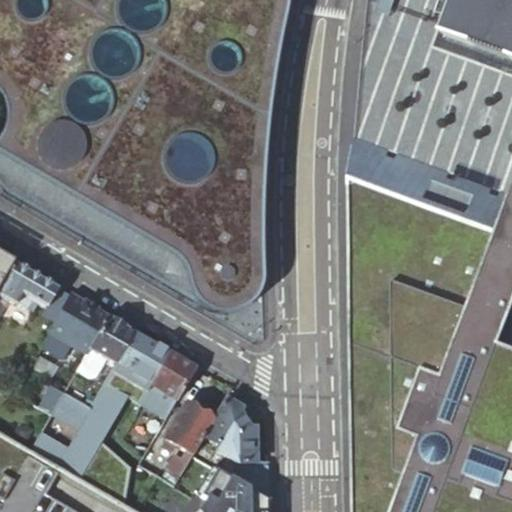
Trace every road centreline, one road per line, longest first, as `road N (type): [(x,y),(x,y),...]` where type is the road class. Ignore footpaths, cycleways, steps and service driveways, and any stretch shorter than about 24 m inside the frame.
road 1 (tertiary): [(328,0),(306,161),(309,393)]
road 2 (residential): [(0,219),(309,393)]
